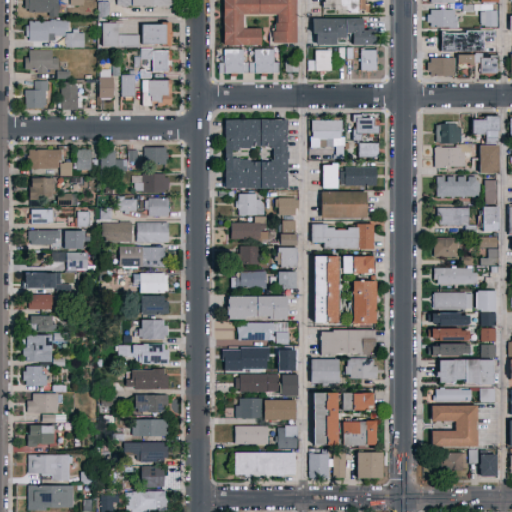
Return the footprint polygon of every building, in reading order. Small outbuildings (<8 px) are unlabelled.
[(54,16),(53,0),(21,0),(21,10),(46,11),(46,16),(54,16)] [(293,0),(218,0),(218,44),(257,44),(257,28),(238,27),(238,13),(270,14),(270,42),(293,42),(293,0)] [(360,0),(323,0),(324,3),(348,3),(348,12),(366,12),(366,3),(361,3),(360,0)] [(426,15),(426,23),(430,22),(431,28),(457,28),(457,19),(455,16),(454,9),(430,10),(430,15),(426,15)] [(480,11),(498,11),(498,28),(480,28),(480,11)] [(348,45),(371,44),(371,29),(362,29),(361,17),(308,18),(308,44),(332,44),(331,36),(347,35),(348,45)] [(23,40),(52,40),(52,35),(64,35),(64,20),(23,20),(23,40)] [(114,22),(98,22),(98,46),(114,46),(114,22)] [(138,44),(165,44),(166,24),(138,23),(138,44)] [(439,31),(496,31),(496,38),(484,37),(483,52),(439,52),(439,31)] [(81,47),(81,32),(62,32),(62,47),(81,47)] [(137,47),(138,34),(119,34),(119,46),(137,47)] [(272,48),(251,48),(251,61),(242,61),(242,48),(221,48),(221,62),(216,62),(216,72),(277,72),(277,61),(272,61),(272,48)] [(49,50),(24,49),(23,71),(45,72),(45,68),(54,69),(54,57),(49,57),(49,50)] [(165,49),(139,49),(139,59),(149,59),(149,71),(165,72),(165,49)] [(357,70),(373,70),(373,49),(357,49),(357,70)] [(328,70),(328,50),(312,50),(312,60),(306,60),(306,70),(328,70)] [(456,55),(474,55),(474,69),(456,68),(456,55)] [(426,63),(426,71),(430,71),(430,76),(454,76),(454,59),(430,58),(430,63),(426,63)] [(479,58),(498,58),(498,76),(479,75),(479,58)] [(283,71),(296,71),(296,60),(282,61),(283,71)] [(471,65),(454,64),(453,72),(457,72),(457,76),(470,77),(471,65)] [(96,98),(111,97),(110,68),(96,69),(96,98)] [(132,74),(119,74),(119,96),(132,96),(132,74)] [(168,80),(142,79),(141,92),(148,92),(148,103),(168,104),(168,80)] [(44,80),(32,80),(32,89),(21,89),(21,108),(43,108),(44,80)] [(75,109),(74,82),(57,82),(58,109),(75,109)] [(494,115),(481,116),(481,119),(467,119),(467,132),(494,131),(494,115)] [(358,132),(376,133),(376,117),(351,116),(351,140),(358,140),(358,132)] [(220,188),(285,187),(284,118),(219,119),(220,188)] [(338,120),(309,119),(308,138),(323,138),(323,145),(333,146),(333,158),(341,158),(342,135),(338,135),(338,120)] [(454,123),(432,124),(432,143),(455,142),(454,123)] [(375,156),(375,142),(355,142),(356,157),(375,156)] [(495,173),(496,144),(476,144),(475,172),(495,173)] [(163,164),(164,147),(142,146),(141,163),(163,164)] [(462,151),(469,151),(469,146),(430,147),(431,167),(463,166),(462,151)] [(87,169),(87,149),(71,148),(71,169),(87,169)] [(56,149),(26,149),(26,167),(56,168),(56,149)] [(113,149),(99,149),(99,169),(112,170),(113,149)] [(126,161),(136,161),(135,149),(126,150),(126,161)] [(125,170),(125,159),(114,158),(113,170),(125,170)] [(57,175),(68,175),(68,162),(57,162),(57,175)] [(335,184),(336,165),(331,165),(322,166),(321,187),(335,184)] [(344,165),(375,165),(375,183),(344,184),(344,165)] [(132,174),(132,191),(167,191),(166,174),(132,174)] [(433,176),(433,196),(477,196),(477,176),(433,176)] [(49,177),(25,177),(26,198),(49,197),(49,177)] [(495,179),(482,179),(482,203),(495,203),(495,179)] [(366,218),(367,191),(322,191),(322,216),(366,218)] [(69,193),(55,193),(54,204),(68,205),(69,193)] [(255,193),(235,193),(235,214),(262,215),(262,200),(254,200),(255,193)] [(165,216),(166,198),(144,197),(144,215),(165,216)] [(292,197),(272,197),(272,214),(292,214),(292,197)] [(133,199),(116,199),(116,210),(133,210),(133,199)] [(495,206),(479,206),(479,230),(495,230),(495,206)] [(467,207),(435,207),(435,224),(467,225),(467,207)] [(49,208),(28,209),(28,223),(49,222),(49,208)] [(88,226),(88,211),(76,211),(76,226),(88,226)] [(293,219),(279,219),(279,231),(293,232),(293,219)] [(129,222),(101,221),(101,240),(129,241),(129,222)] [(165,221),(133,222),(133,242),(165,241),(165,221)] [(227,239),(257,238),(257,222),(227,222),(227,239)] [(369,226),(323,226),(323,223),(307,223),(307,248),(369,248),(369,226)] [(57,229),(26,230),(26,244),(57,243),(57,229)] [(78,249),(78,241),(85,241),(85,231),(60,230),(60,249),(78,249)] [(275,245),(292,245),(292,234),(276,233),(275,245)] [(495,236),(478,236),(478,247),(495,247),(495,236)] [(433,256),(455,256),(456,240),(434,239),(433,256)] [(162,245),(117,246),(117,266),(163,265),(162,245)] [(257,245),(234,245),(234,264),(257,264),(257,245)] [(274,267),(292,266),(292,247),(273,247),(274,267)] [(478,264),(497,265),(498,248),(485,248),(485,257),(478,257),(478,264)] [(84,252),(42,251),(41,265),(62,266),(62,269),(84,270),(84,252)] [(316,289),(316,322),(329,322),(331,256),(307,255),(306,288),(316,289)] [(375,272),(375,257),(343,256),(343,272),(375,272)] [(477,283),(477,267),(433,268),(433,284),(477,283)] [(263,270),(237,271),(237,276),(227,277),(227,287),(264,286),(263,270)] [(292,271),(274,271),(274,287),(292,287),(292,271)] [(137,292),(166,292),(166,272),(137,272),(137,292)] [(50,287),(50,273),(19,273),(20,288),(50,287)] [(374,323),(351,323),(350,281),(373,280),(374,323)] [(69,283),(54,283),(54,294),(69,294),(69,283)] [(472,310),(490,310),(491,290),(472,290),(472,310)] [(430,292),(430,309),(471,309),(471,292),(430,292)] [(26,309),(50,308),(49,294),(26,294),(26,309)] [(164,294),(139,294),(139,314),(165,313),(164,294)] [(282,296),(222,296),(222,318),(282,318),(282,296)] [(424,325),(466,324),(466,312),(424,313),(424,325)] [(494,325),(493,312),(477,312),(478,326),(494,325)] [(49,315),(26,315),(26,331),(50,331),(49,315)] [(164,319),(137,319),(137,338),(164,338),(164,319)] [(234,323),(234,341),(286,340),(286,322),(234,323)] [(466,328),(424,329),(424,340),(466,339),(466,328)] [(477,341),(493,341),(493,328),(478,328),(477,341)] [(370,329),(315,330),(315,355),(371,354),(370,329)] [(46,335),(20,335),(21,362),(47,361),(46,335)] [(165,362),(164,343),(116,344),(117,356),(136,356),(136,363),(165,362)] [(424,344),(424,356),(465,355),(465,344),(424,344)] [(493,344),(477,344),(478,357),(493,357),(493,344)] [(232,347),(233,366),(260,365),(259,357),(266,357),(266,346),(232,347)] [(374,378),(374,359),(343,358),(343,378),(374,378)] [(306,383),(334,383),(334,359),(306,359),(306,383)] [(490,359),(433,360),(433,382),(490,382),(490,359)] [(21,386),(43,385),(43,373),(38,373),(38,366),(20,366),(21,386)] [(164,388),(164,369),(126,369),(126,378),(122,378),(122,388),(164,388)] [(295,374),(232,374),(232,391),(277,391),(277,395),(295,395),(295,374)] [(477,401),(491,402),(491,388),(477,387),(477,401)] [(431,401),(468,401),(468,388),(431,388),(431,401)] [(53,393),(28,393),(29,400),(23,400),(23,413),(54,412),(53,393)] [(331,446),(330,393),(307,393),(308,411),(316,411),(317,446),(331,446)] [(369,394),(336,393),(336,410),(362,411),(362,405),(369,405),(369,394)] [(165,411),(164,394),(131,395),(132,411),(165,411)] [(235,398),(234,418),(291,420),(291,399),(235,398)] [(425,405),(425,421),(451,421),(451,430),(425,431),(425,446),(473,446),(473,405),(425,405)] [(128,435),(166,436),(166,419),(129,418),(128,435)] [(336,445),(370,446),(370,422),(336,421),(336,445)] [(49,426),(23,425),(22,444),(48,445),(49,426)] [(265,426),(232,425),(231,443),(265,444),(265,426)] [(294,426),(274,426),(274,447),(294,447),(294,426)] [(161,442),(122,441),(121,454),(134,455),(134,461),(161,462),(161,442)] [(493,454),(476,454),(476,449),(467,449),(466,463),(476,463),(475,476),(493,476),(493,454)] [(229,474),(290,475),(290,453),(229,452),(229,474)] [(343,452),(331,452),(330,477),(342,477),(343,452)] [(352,478),(377,478),(377,452),(351,452),(352,478)] [(437,473),(465,474),(465,453),(438,452),(437,473)] [(326,454),(306,453),(306,477),(326,477),(326,454)] [(66,480),(66,454),(24,455),(25,474),(47,474),(47,481),(66,480)] [(161,487),(161,468),(139,467),(138,486),(161,487)] [(69,486),(24,485),(23,508),(68,509),(69,486)] [(163,490),(124,492),(125,511),(166,510),(165,499),(164,499),(163,490)] [(99,511),(110,511),(111,502),(117,502),(117,495),(99,494),(99,511)]
